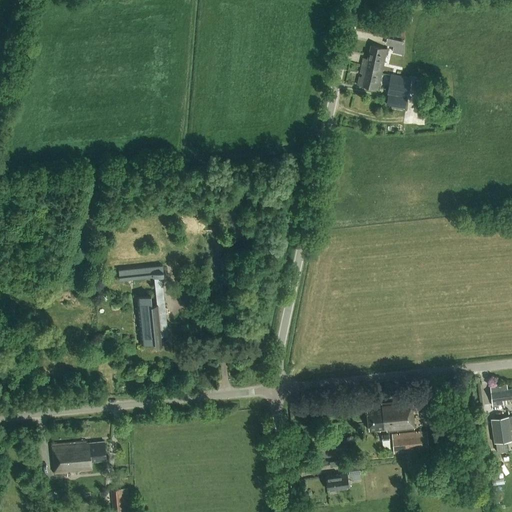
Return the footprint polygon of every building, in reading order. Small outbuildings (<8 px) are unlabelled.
[(407,53),(409,38),(390,37),(390,45),(397,45),(397,52),(407,53)] [(378,89),(383,70),(387,49),(370,46),(368,58),(364,57),(362,65),(361,72),(364,73),(363,77),(360,76),(358,85),(378,89)] [(411,78),(402,76),(391,74),(387,99),(388,99),(387,103),(405,107),(406,102),(407,102),(411,78)] [(356,95),(357,107),(364,106),(363,103),(369,103),(368,94),(356,95)] [(119,281),(161,276),(163,276),(162,266),(118,270),(119,281)] [(152,305),(151,296),(135,297),(140,344),(155,342),(155,347),(162,346),(161,337),(167,336),(163,294),(156,295),(157,304),(152,305)] [(511,387),(507,388),(507,383),(489,386),(492,405),(510,403),(509,401),(511,401),(511,399),(511,387)] [(414,394),(414,386),(402,387),(403,395),(414,394)] [(386,431),(414,429),(411,401),(381,404),(381,407),(366,408),(368,430),(386,428),(386,431)] [(492,442),(510,439),(506,415),(489,418),(492,442)] [(411,451),(411,452),(429,450),(427,430),(418,431),(418,432),(416,432),(416,431),(399,433),(399,434),(397,434),(397,432),(391,433),(393,454),(398,454),(399,452),(402,451),(402,453),(407,453),(408,451),(411,451)] [(54,474),(92,470),(91,461),(106,460),(104,441),(87,443),(87,441),(51,444),(54,474)] [(360,473),(359,462),(347,464),(348,475),(360,473)] [(327,489),(348,487),(347,472),(340,473),(340,474),(326,476),(327,489)] [(128,510),(126,488),(110,490),(111,501),(112,511),(128,510)]
